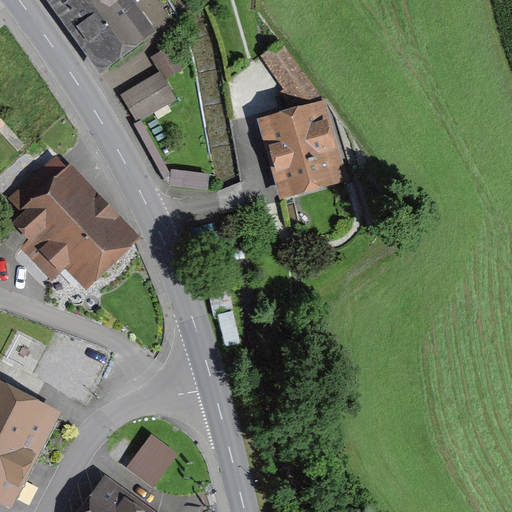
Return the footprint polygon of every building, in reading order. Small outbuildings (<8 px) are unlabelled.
[(60,0),(104,61),(143,34),(118,0),(60,0)] [(297,101),(300,105),(321,99),(280,44),(265,55),(289,89),(283,93),(291,105),(297,101)] [(157,59),(166,75),(180,66),(178,62),(175,64),(168,53),(157,59)] [(124,96),(138,119),(173,98),(159,75),(124,96)] [(341,174),(323,110),(272,124),(290,189),(341,174)] [(72,256),(88,273),(124,240),(54,165),(18,198),(30,211),(19,222),(32,236),(24,245),(54,278),(56,276),(53,274),(72,256)] [(0,500),(0,501),(45,414),(0,390),(0,500)] [(127,465),(155,487),(182,454),(154,432),(127,465)] [(135,511),(103,488),(84,511),(135,511)]
